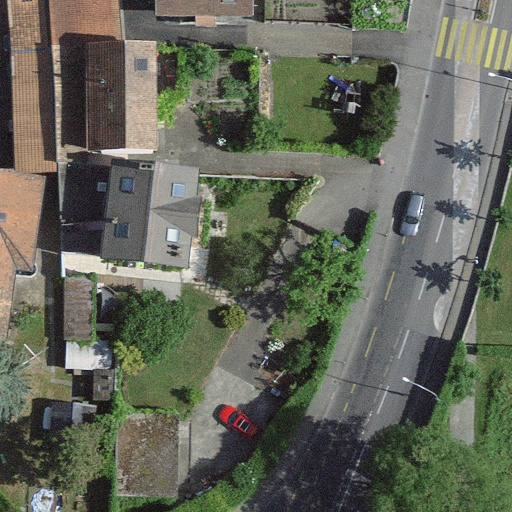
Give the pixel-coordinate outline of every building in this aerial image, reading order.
[(47,0),(56,159),(101,156),(99,47),(120,47),(119,0),(47,0)] [(249,0),(153,0),(154,15),(250,15),(249,0)] [(120,47),(99,47),(101,156),(155,156),(154,46),(120,47)] [(108,262),(117,168),(59,167),(60,256),(108,262)] [(194,175),(117,168),(108,262),(185,269),(194,175)] [(0,176),(0,338),(6,340),(14,272),(33,274),(45,182),(0,176)] [(176,414),(116,415),(117,476),(117,501),(177,500),(176,414)]
